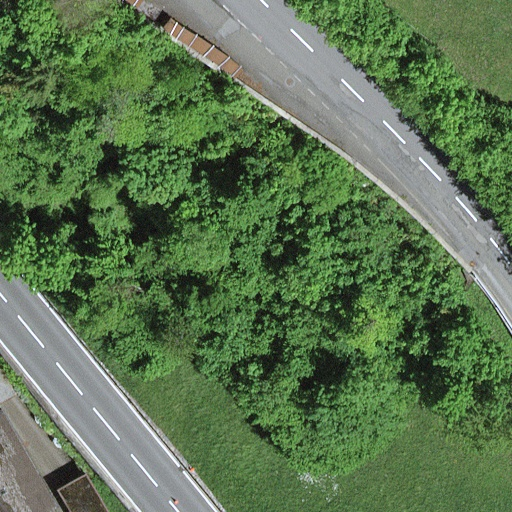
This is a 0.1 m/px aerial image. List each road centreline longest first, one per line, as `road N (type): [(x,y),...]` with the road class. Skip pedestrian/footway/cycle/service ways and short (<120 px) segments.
road 1 (primary): [(257,0),(511,263)]
road 2 (primary): [(175,511),(0,299)]
